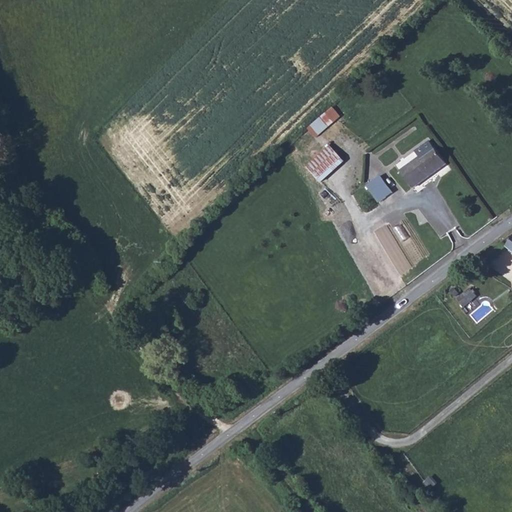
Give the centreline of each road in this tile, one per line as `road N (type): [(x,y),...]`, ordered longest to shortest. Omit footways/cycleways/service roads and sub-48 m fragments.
road 1 (unclassified): [(127,511),(511,215)]
road 2 (track): [(212,442),(0,159)]
road 3 (track): [(426,511),(319,365)]
